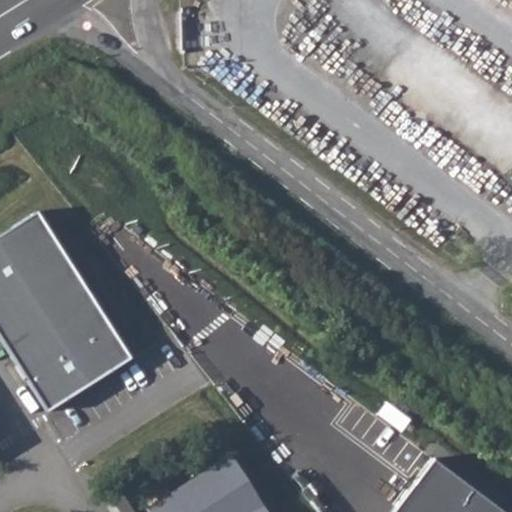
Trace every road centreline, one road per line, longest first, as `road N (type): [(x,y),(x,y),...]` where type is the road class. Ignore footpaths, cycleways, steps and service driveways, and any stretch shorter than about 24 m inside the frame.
road 1 (residential): [(157,70),(511,342)]
road 2 (unknown): [(506,245),(473,202),(332,107),(265,49),(251,27),(248,0)]
road 3 (residential): [(49,2),(157,70)]
